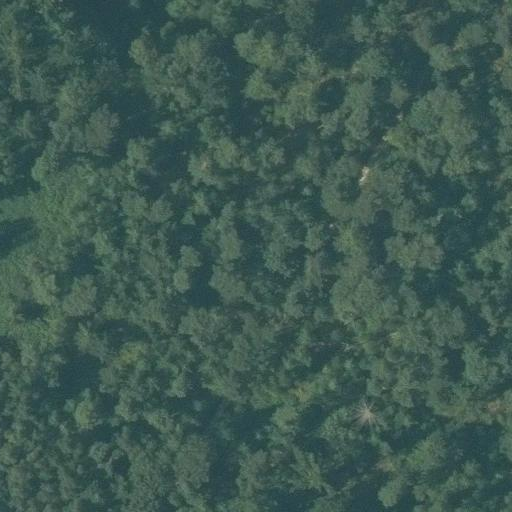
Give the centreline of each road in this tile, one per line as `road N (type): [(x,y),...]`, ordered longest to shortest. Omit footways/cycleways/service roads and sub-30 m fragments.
road 1 (track): [(156,511),(472,0)]
road 2 (track): [(102,0),(130,51),(279,0)]
road 3 (track): [(130,51),(0,109)]
